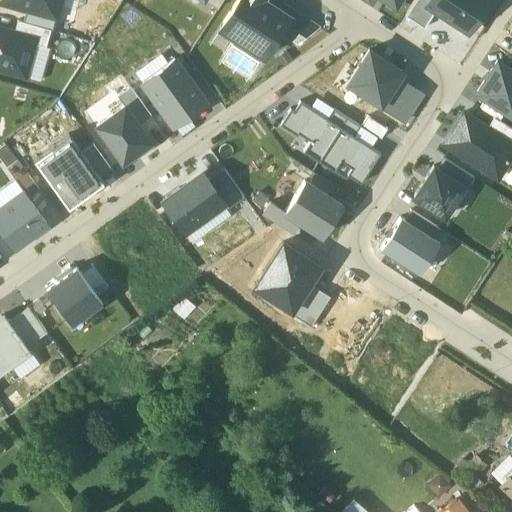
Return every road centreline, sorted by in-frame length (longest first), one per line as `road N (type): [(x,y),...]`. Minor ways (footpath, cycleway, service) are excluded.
road 1 (residential): [(0,283),(365,17)]
road 2 (residential): [(511,363),(363,266),(354,248),(356,231),(449,96)]
road 3 (residential): [(449,96),(445,74),(365,17)]
